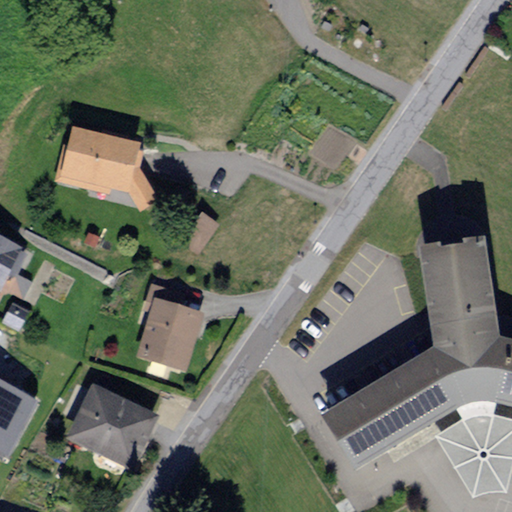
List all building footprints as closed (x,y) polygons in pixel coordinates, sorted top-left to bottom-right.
[(154,203),(134,172),(139,148),(67,131),(56,182),(122,197),(135,214),(154,203)] [(215,225),(202,218),(186,246),(199,253),(215,225)] [(0,299),(22,256),(0,245),(0,299)] [(326,420),(356,468),(461,404),(472,402),(478,401),(502,398),(511,399),(511,342),(495,339),(480,246),(422,255),(438,352),(326,420)] [(183,296),(149,286),(141,312),(148,314),(135,361),(184,375),(201,317),(178,311),(183,296)] [(153,419),(89,389),(64,441),(129,471),(153,419)] [(32,406),(0,390),(0,458),(6,461),(32,406)] [(489,446),(483,474),(465,470),(463,484),(507,493),(511,467),(511,423),(510,423),(505,449),(489,446)]
